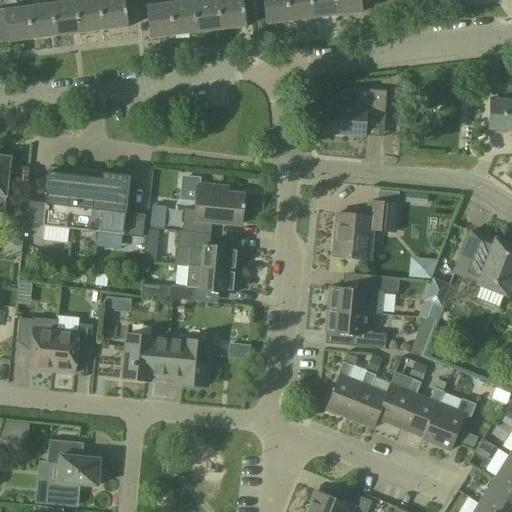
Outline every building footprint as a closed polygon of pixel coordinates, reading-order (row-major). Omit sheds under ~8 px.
[(80,33),(104,30),(99,0),(85,0),(76,1),(80,33)] [(99,0),(104,30),(128,27),(124,0),(99,0)] [(195,0),(169,0),(170,3),(174,35),(198,33),(194,1),(194,0),(195,0)] [(198,33),(222,30),(217,0),(198,0),(194,0),(194,1),(198,33)] [(217,0),(222,30),(246,27),(242,0),(217,0)] [(262,0),(266,24),(291,21),(287,0),(262,0)] [(314,18),(312,0),(287,0),(291,21),(314,18)] [(312,0),(314,18),(338,15),(336,0),(312,0)] [(336,0),(338,15),(362,12),(360,0),(336,0)] [(56,36),(80,33),(76,1),(52,4),(56,36)] [(150,38),(174,35),(170,3),(146,6),(150,38)] [(32,39),(56,36),(52,4),(28,7),(32,39)] [(0,42),(32,39),(28,7),(4,10),(0,10),(0,42)] [(385,119),(387,91),(357,89),(355,109),(328,107),(326,134),(364,137),(366,118),(385,119)] [(511,100),(490,99),(489,130),(505,131),(511,131),(511,100)] [(0,207),(3,208),(4,197),(9,159),(0,157),(0,207)] [(130,176),(50,165),(45,202),(26,199),(24,221),(142,236),(145,215),(125,212),(130,176)] [(182,180),(181,197),(183,200),(196,201),(195,210),(184,210),(182,231),(183,231),(183,232),(210,235),(211,223),(241,226),(244,195),(217,193),(218,187),(198,185),(199,179),(186,177),(182,180)] [(426,204),(427,196),(407,194),(406,202),(426,204)] [(394,232),(397,205),(372,202),(371,218),(337,214),(333,257),(370,260),(373,230),(394,232)] [(179,231),(177,246),(190,247),(188,267),(236,271),(239,249),(209,246),(210,235),(183,232),(183,231),(182,231),(179,231)] [(69,241),(69,233),(45,232),(45,240),(69,241)] [(494,242),(471,233),(455,274),(479,283),(478,285),(506,296),(511,281),(511,246),(495,240),(494,242)] [(155,253),(144,252),(144,261),(154,262),(155,253)] [(413,256),(411,275),(435,278),(437,258),(413,256)] [(234,294),(236,271),(188,267),(186,287),(170,285),(170,288),(142,285),(141,296),(193,302),(194,289),(199,289),(199,291),(234,294)] [(329,287),(327,309),(362,313),(373,314),(381,314),(384,292),(397,294),(399,278),(370,276),(369,291),(364,291),(329,287)] [(442,306),(449,286),(433,280),(425,300),(442,306)] [(105,308),(115,309),(116,298),(106,297),(105,308)] [(362,313),(327,309),(327,310),(325,333),(333,334),(354,336),(353,345),(384,348),(386,334),(371,332),(373,314),(362,313)] [(51,372),(52,372),(56,331),(56,321),(34,319),(20,318),(18,342),(31,343),(29,370),(51,372)] [(428,341),(436,321),(424,320),(417,337),(428,341)] [(56,331),(52,372),(74,374),(77,348),(90,349),(92,325),(79,323),(79,333),(56,331)] [(165,377),(169,339),(127,335),(123,378),(150,380),(150,376),(165,377)] [(169,339),(165,377),(180,379),(179,383),(206,386),(208,367),(209,367),(209,362),(208,362),(210,343),(169,339)] [(229,356),(249,357),(250,344),(230,342),(229,356)] [(371,355),(367,366),(377,370),(381,359),(371,355)] [(359,392),(362,384),(348,378),(352,366),(342,362),(337,375),(339,375),(325,410),(348,419),(352,409),(356,400),(357,396),(359,392)] [(421,382),(427,367),(415,362),(409,377),(421,382)] [(367,372),(362,384),(359,392),(357,396),(356,400),(352,409),(348,419),(374,429),(377,420),(388,394),(372,388),(376,376),(367,372)] [(388,394),(377,420),(400,429),(402,430),(416,395),(415,394),(420,382),(411,379),(406,391),(392,385),(388,394)] [(421,440),(425,441),(440,404),(439,404),(444,390),(435,386),(430,400),(416,395),(402,430),(422,438),(421,440)] [(440,404),(425,441),(450,451),(465,414),(472,417),(476,406),(461,400),(457,411),(455,411),(440,404)] [(511,423),(511,413),(508,411),(503,418),(511,423)] [(3,422),(1,437),(28,440),(30,424),(3,422)] [(465,434),(462,443),(471,447),(474,438),(465,434)] [(97,487),(100,460),(82,458),(83,444),(49,440),(46,465),(59,466),(57,483),(97,487)] [(481,443),(475,452),(487,459),(492,451),(481,443)] [(511,491),(511,457),(508,456),(493,480),(511,491)] [(492,511),(511,511),(511,491),(493,480),(478,504),(492,511)] [(308,511),(307,511),(366,511),(371,501),(342,489),(337,500),(318,493),(316,492),(308,511)]
